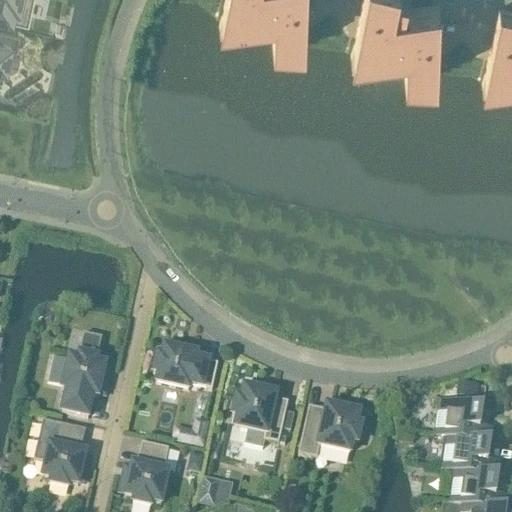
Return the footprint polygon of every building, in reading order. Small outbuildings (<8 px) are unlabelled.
[(0,0),(0,20),(27,27),(32,0),(0,0)] [(224,0),(224,1),(220,20),(218,27),(273,20),(271,45),(303,47),(305,0),(224,0)] [(362,0),(354,39),(350,56),(404,49),(403,75),(435,77),(438,5),(406,9),(406,13),(402,12),(404,0),(362,0)] [(511,11),(498,9),(486,61),(485,67),(482,82),(481,86),(511,82),(511,11)] [(7,59),(13,60),(19,37),(0,32),(0,70),(4,72),(7,59)] [(0,285),(0,298),(5,300),(8,287),(0,285)] [(65,393),(60,416),(87,421),(92,399),(96,400),(99,387),(105,389),(109,373),(103,371),(104,368),(95,366),(100,341),(82,337),(77,362),(68,360),(61,392),(65,393)] [(156,358),(152,376),(157,377),(155,386),(187,393),(188,388),(210,393),(216,367),(194,362),(195,357),(182,355),(184,349),(168,345),(166,351),(163,350),(161,359),(156,358)] [(457,384),(455,398),(476,401),(478,387),(457,384)] [(233,431),(247,434),(244,448),(262,452),(264,444),(277,447),(287,405),(274,402),(275,398),(262,395),(263,390),(247,386),(246,391),(243,390),(240,402),(235,400),(231,419),(236,420),(233,431)] [(434,438),(446,440),(489,446),(491,432),(479,430),(481,410),(438,405),(434,438)] [(355,411),(339,407),(338,412),(325,409),(324,414),(308,410),(297,457),(316,462),(318,450),(348,457),(351,446),(356,447),(360,429),(355,428),(358,416),(354,416),(355,411)] [(173,430),(170,445),(202,452),(208,426),(193,422),(191,434),(173,430)] [(42,424),(33,463),(44,465),(41,481),(50,483),(49,487),(67,491),(68,487),(77,489),(77,485),(83,487),(87,471),(81,469),(84,457),(79,455),(84,433),(58,427),(42,424)] [(441,472),(454,474),(497,480),(499,465),(486,464),(489,446),(446,440),(441,472)] [(128,480),(122,479),(119,495),(125,496),(124,499),(133,501),(132,506),(150,510),(151,505),(160,507),(167,475),(162,474),(167,452),(141,446),(136,468),(131,467),(128,480)] [(187,473),(198,475),(201,459),(190,457),(187,473)] [(449,506),(461,507),(494,511),(504,511),(507,499),(494,497),(497,480),(454,474),(449,506)] [(203,481),(197,507),(199,507),(211,510),(214,498),(216,484),(203,481)]
